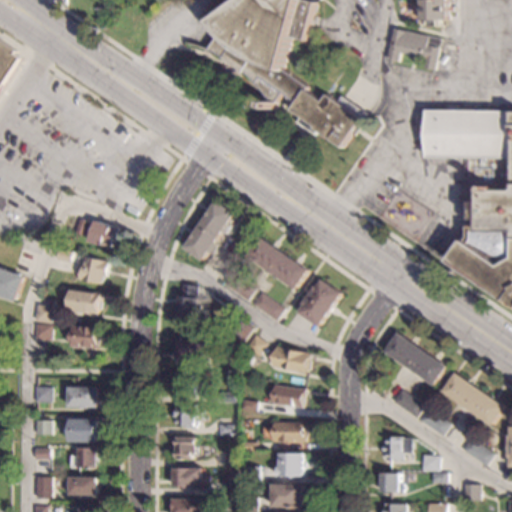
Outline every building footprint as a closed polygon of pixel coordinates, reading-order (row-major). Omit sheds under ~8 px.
[(304,0),(304,1),(318,3),(306,41),(294,38),(286,70),(311,87),(309,91),(325,102),(330,95),(339,102),(343,95),(369,113),(359,127),(362,129),(357,136),(355,135),(345,148),(320,131),(317,135),(299,122),(302,117),(293,110),(298,102),(285,94),(276,107),(267,104),(268,97),(246,72),(245,73),(224,59),(225,57),(210,50),(222,34),(212,22),(239,2),(237,0),(304,0)] [(453,0),(453,1),(450,1),(450,7),(454,7),(454,12),(450,12),(450,20),(442,20),(442,28),(430,28),(430,22),(422,22),(422,0),(453,0)] [(441,40),(440,45),(434,71),(422,68),(424,60),(417,58),(416,61),(407,59),(408,56),(400,54),(398,63),(386,60),(393,29),(441,40)] [(0,39),(18,52),(16,55),(23,59),(0,93),(0,39)] [(511,301),(450,262),(467,238),(467,224),(469,158),(428,158),(428,110),(511,111),(511,301)] [(237,214),(231,223),(235,226),(229,235),(225,232),(217,243),(221,246),(215,255),(211,253),(205,262),(186,248),(219,201),(237,214)] [(91,223),(86,236),(76,232),(81,219),(91,223)] [(121,229),(113,248),(105,245),(104,248),(90,242),(99,220),(121,229)] [(313,271),(299,291),(250,256),(264,237),(313,271)] [(74,252),(72,262),(58,259),(61,249),(74,252)] [(111,261),(108,278),(104,277),(102,285),(79,279),(81,272),(78,271),(80,262),(85,264),(87,256),(111,261)] [(0,266),(27,276),(18,302),(0,296),(0,266)] [(259,289),(250,301),(226,284),(235,272),(259,289)] [(346,295),(322,328),(301,314),(307,305),(305,304),(318,287),(319,288),(325,280),(346,295)] [(200,287),(199,298),(201,298),(200,312),(206,313),(205,321),(178,318),(182,285),(200,287)] [(103,295),(99,315),(92,314),(92,315),(76,312),(68,310),(70,301),(65,300),(66,289),(103,295)] [(288,309),(279,322),(256,305),(265,293),(288,309)] [(55,307),(53,323),(36,320),(39,304),(55,307)] [(256,329),(247,342),(235,334),(244,321),(256,329)] [(53,340),(36,340),(36,325),(53,325),(53,340)] [(101,348),(73,348),(73,339),(69,339),(69,328),(74,328),(74,327),(101,327),(101,348)] [(450,367),(436,386),(388,352),(401,333),(450,367)] [(272,344),(262,358),(250,349),(259,335),(272,344)] [(213,340),(224,340),(223,354),(214,358),(214,362),(201,362),(201,364),(189,364),(189,361),(176,361),(176,350),(180,350),(180,338),(213,338),(213,340)] [(314,354),(310,374),(276,367),(280,347),(314,354)] [(507,407),(494,426),(445,392),(458,373),(507,407)] [(197,399),(178,398),(178,389),(176,388),(176,374),(197,374),(197,399)] [(310,389),(308,406),(306,406),(306,408),(276,404),(278,385),(310,389)] [(37,386),(54,387),(53,402),(37,401),(37,386)] [(100,408),(90,408),(88,409),(84,409),(83,408),(70,408),(70,387),(100,387),(100,408)] [(427,406),(419,418),(395,402),(403,390),(427,406)] [(238,403),(221,402),(221,393),(238,393),(238,403)] [(262,402),(260,413),(245,410),(247,399),(262,402)] [(199,414),(198,414),(198,420),(199,420),(199,429),(187,429),(187,427),(178,427),(178,420),(175,420),(176,412),(178,412),(178,405),(199,405),(199,414)] [(453,425),(445,437),(421,420),(429,408),(453,425)] [(99,443),(72,443),(72,420),(99,420),(99,443)] [(53,436),(36,436),(37,421),(53,421),(53,436)] [(309,443),(277,443),(277,423),(309,423),(309,443)] [(237,435),(222,435),(222,425),(237,425),(237,435)] [(199,446),(202,446),(202,454),(197,454),(197,460),(178,460),(179,453),(175,453),(176,446),(179,446),(179,436),(199,436),(199,446)] [(407,439),(415,439),(415,454),(406,454),(406,461),(387,460),(387,453),(384,453),(384,445),(387,445),(387,437),(407,438),(407,439)] [(496,455),(488,467),(464,450),(472,438),(496,455)] [(261,443),(261,451),(245,451),(245,443),(261,443)] [(53,460),(36,460),(36,448),(52,447),(53,460)] [(100,469),(72,469),(72,455),(79,455),(79,449),(100,449),(100,469)] [(241,468),(225,467),(225,452),(242,452),(241,468)] [(307,463),(310,463),(310,469),(307,469),(307,477),(278,477),(278,466),(283,466),(283,454),(307,454),(307,463)] [(448,461),(448,471),(433,471),(433,461),(448,461)] [(263,481),(247,481),(247,466),(263,467),(263,481)] [(204,488),(193,488),(191,489),(175,488),(175,468),(205,468),(204,488)] [(404,483),(405,484),(405,493),(384,493),(384,474),(404,474),(404,483)] [(449,484),(434,484),(434,474),(449,474),(449,484)] [(38,476),(54,477),(54,498),(38,498),(38,476)] [(99,495),(72,495),(72,489),(69,489),(69,484),(72,484),(72,478),(99,478),(99,495)] [(240,498),(225,498),(225,482),(241,482),(240,498)] [(306,493),(309,493),(309,501),(307,501),(306,508),(275,508),(276,485),(307,485),(306,493)] [(482,502),(466,501),(466,486),(482,486),(482,502)] [(261,497),(261,511),(243,511),(243,497),(261,497)] [(204,511),(175,511),(175,500),(204,500),(204,511)] [(387,503),(386,511),(407,511),(408,504),(387,503)] [(448,511),(449,503),(431,503),(430,511),(448,511)]
